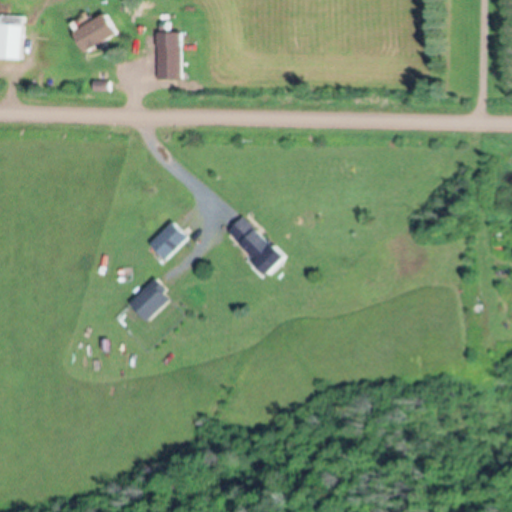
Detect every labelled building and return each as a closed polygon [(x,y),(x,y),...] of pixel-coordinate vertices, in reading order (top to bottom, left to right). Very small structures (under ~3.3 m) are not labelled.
[(94,55),(123,34),(108,14),(79,35),(94,55)] [(0,61),(23,62),(24,18),(0,17),(0,61)] [(184,80),(184,48),(161,48),(161,80),(184,80)] [(276,276),(293,259),(251,217),(234,233),(276,276)] [(155,246),(171,262),(193,240),(177,223),(155,246)] [(176,300),(158,282),(134,305),(153,324),(176,300)]
